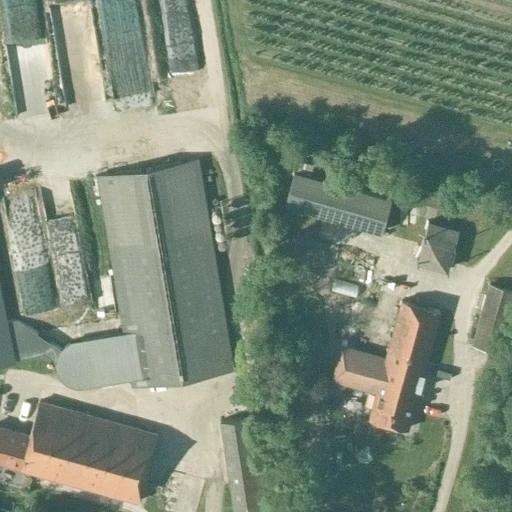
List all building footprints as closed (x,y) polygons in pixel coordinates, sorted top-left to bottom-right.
[(83,387),(130,378),(132,385),(232,368),(197,158),(96,175),(122,332),(117,333),(82,339),(80,339),(77,340),(75,341),(72,341),(70,342),(68,343),(65,344),(63,345),(62,346),(61,347),(60,348),(59,349),(58,351),(58,352),(57,353),(56,355),(56,356),(56,358),(56,359),(55,359),(55,361),(55,362),(55,364),(55,365),(55,367),(56,368),(56,369),(56,370),(56,371),(57,373),(58,374),(58,375),(59,377),(60,378),(61,379),(62,380),(63,381),(64,382),(66,383),(67,384),(68,384),(70,385),(71,386),(72,386),(74,387),(75,387),(77,387),(78,387),(80,387),(81,387),(83,387)] [(380,233),(390,198),(293,171),(284,205),(380,233)] [(446,271),(455,239),(458,228),(427,220),(415,262),(446,271)] [(500,353),(511,308),(511,288),(487,282),(470,344),(500,353)] [(406,428),(438,310),(400,299),(384,357),(340,345),(331,379),(375,391),(368,417),(406,428)] [(0,310),(0,360),(45,351),(56,359),(56,358),(56,356),(56,355),(57,353),(58,352),(58,351),(59,349),(60,348),(16,318),(2,321),(0,310)] [(137,500),(155,432),(33,399),(23,435),(0,429),(0,459),(15,464),(14,467),(137,500)] [(231,511),(274,511),(260,415),(218,422),(231,511)]
